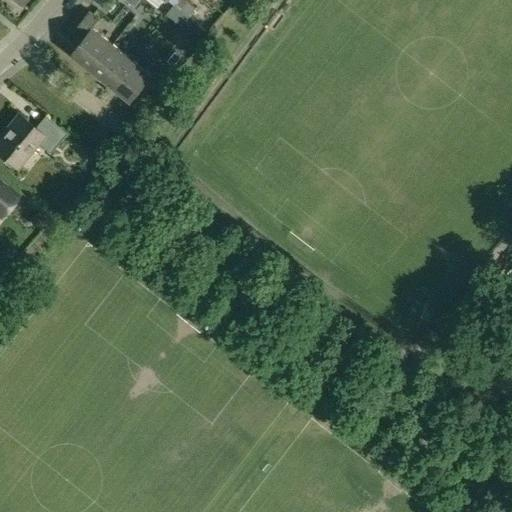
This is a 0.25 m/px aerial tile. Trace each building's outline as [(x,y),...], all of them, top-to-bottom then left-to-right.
[(184,0),(179,0),(175,6),(189,17),(196,9),(184,0)] [(84,38),(72,54),(112,86),(132,61),(92,29),(99,20),(89,12),(74,30),(84,38)] [(199,24),(191,34),(201,41),(208,31),(199,24)] [(175,51),(168,60),(174,65),(181,56),(175,51)] [(132,61),(112,86),(132,102),(140,91),(150,99),(154,93),(169,75),(159,67),(152,76),(132,61)] [(18,115),(0,137),(0,154),(18,169),(39,144),(50,154),(67,133),(46,116),(35,129),(18,115)] [(0,217),(2,219),(18,199),(0,183),(0,217)]
